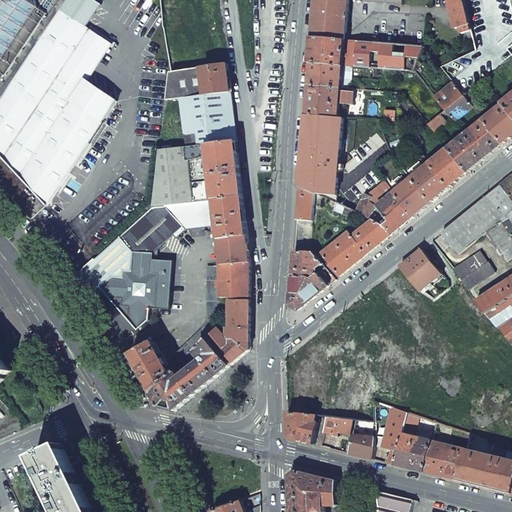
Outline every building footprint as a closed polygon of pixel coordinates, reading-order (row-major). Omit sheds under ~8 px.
[(0,0),(0,72),(6,76),(47,14),(37,7),(35,0),(0,0)] [(87,26),(104,0),(149,0),(158,102),(168,101),(171,73),(167,46),(165,29),(162,0),(67,0),(61,10),(87,26)] [(346,41),(349,0),(317,0),(314,38),(346,41)] [(465,0),(449,0),(456,29),(460,28),(461,33),(464,32),(472,31),(465,0)] [(465,0),(472,31),(475,41),(477,50),(470,53),(473,64),(480,62),(493,55),(479,0),(465,0)] [(511,7),(510,0),(496,0),(508,46),(511,44),(511,7)] [(61,10),(0,102),(0,182),(38,224),(48,214),(46,211),(51,207),(49,205),(118,102),(87,81),(66,67),(86,37),(85,30),(87,26),(61,10)] [(86,37),(66,67),(87,81),(112,43),(87,26),(85,30),(86,37)] [(472,31),(464,32),(467,43),(475,41),(472,31)] [(346,41),(314,38),(312,60),(311,63),(344,66),(346,41)] [(373,43),(346,41),(344,66),(415,71),(425,47),(377,44),(373,43)] [(454,61),(441,68),(454,83),(465,96),(470,92),(476,87),(454,61)] [(344,66),(311,63),(310,75),(310,86),(342,88),(344,66)] [(228,64),(171,73),(168,101),(182,99),(232,93),(228,64)] [(490,76),(484,80),(487,84),(497,96),(502,91),(490,76)] [(445,90),(436,98),(447,111),(465,96),(454,83),(445,90)] [(307,115),(339,117),(340,104),(354,105),(355,89),(342,88),(310,86),(308,100),(307,115)] [(470,92),(465,96),(474,107),(485,120),(489,116),(470,92)] [(188,147),(238,141),(232,93),(182,99),(188,147)] [(465,96),(447,111),(456,121),(474,107),(465,96)] [(489,116),(485,120),(505,144),(511,138),(511,113),(504,104),(489,116)] [(397,112),(387,111),(386,121),(396,122),(397,112)] [(442,114),(429,125),(433,129),(440,137),(443,134),(441,131),(449,123),(442,114)] [(339,117),(307,115),(305,145),(301,186),(317,193),(336,203),(343,117),(339,117)] [(485,120),(449,149),(470,173),(487,159),(505,144),(485,120)] [(429,125),(424,129),(428,133),(433,129),(429,125)] [(411,140),(406,144),(411,151),(417,147),(411,140)] [(238,141),(188,147),(162,150),(155,207),(195,202),(217,200),(245,197),(238,141)] [(449,149),(431,164),(451,188),(466,176),(470,173),(449,149)] [(431,164),(412,179),(432,204),(448,191),(451,188),(431,164)] [(511,176),(507,181),(442,234),(460,255),(488,233),(499,223),(501,225),(511,238),(511,176)] [(401,180),(397,177),(388,185),(395,194),(415,218),(428,207),(432,204),(412,179),(408,182),(403,178),(401,180)] [(386,182),(368,195),(373,197),(370,203),(378,207),(395,194),(388,185),(386,182)] [(314,221),(317,193),(301,186),(300,203),(298,220),(314,221)] [(364,193),(355,212),(369,219),(378,207),(370,203),(373,197),(368,195),(364,193)] [(395,194),(378,207),(390,221),(383,226),(388,229),(394,235),(397,232),(415,218),(395,194)] [(249,236),(245,197),(217,200),(220,227),(222,239),(249,236)] [(195,202),(198,230),(220,227),(217,200),(195,202)] [(155,207),(150,264),(153,264),(154,254),(162,247),(174,236),(178,240),(187,231),(198,230),(195,202),(155,207)] [(145,308),(150,264),(155,207),(153,207),(83,270),(77,275),(92,295),(102,287),(129,317),(145,308)] [(314,221),(298,220),(296,251),(312,252),(314,221)] [(350,232),(323,253),(342,277),(344,275),(389,238),(394,235),(388,229),(383,226),(374,221),(354,237),(350,232)] [(507,263),(511,259),(511,238),(501,225),(488,233),(507,263)] [(222,239),(224,256),(251,253),(249,236),(222,239)] [(57,237),(51,241),(77,275),(83,270),(57,237)] [(161,263),(162,247),(154,254),(153,264),(161,263)] [(401,267),(422,292),(444,275),(423,249),(401,267)] [(312,252),(296,251),(295,263),(294,276),(291,306),(300,311),(338,280),(315,252),(312,252)] [(470,291),(497,272),(489,262),(481,251),(455,268),(470,291)] [(222,266),(222,298),(252,297),(252,280),(252,263),(251,253),(224,256),(225,266),(222,266)] [(160,274),(161,263),(153,264),(152,273),(160,274)] [(150,264),(145,308),(129,317),(129,319),(138,330),(149,320),(150,315),(157,316),(160,274),(152,273),(153,264),(150,264)] [(207,267),(208,321),(202,329),(166,363),(173,375),(177,371),(197,352),(211,339),(222,328),(222,327),(222,299),(222,298),(222,266),(207,267)] [(41,277),(47,285),(51,282),(46,276),(45,274),(41,277)] [(488,314),(511,298),(511,277),(477,301),(488,314)] [(454,317),(460,322),(456,326),(468,339),(477,321),(451,289),(435,302),(454,317)] [(511,343),(511,298),(488,314),(511,343)] [(222,328),(211,339),(233,366),(252,350),(252,325),(252,300),(233,301),(233,317),(222,327),(222,328)] [(460,322),(454,317),(450,321),(455,327),(456,326),(460,322)] [(233,366),(211,339),(197,352),(204,360),(199,364),(197,362),(193,365),(195,367),(191,371),(189,369),(185,372),(186,374),(183,378),(177,371),(173,375),(155,394),(162,408),(177,411),(205,389),(233,366)] [(166,363),(154,342),(132,354),(143,374),(155,394),(173,375),(166,363)] [(0,382),(13,371),(0,357),(0,382)] [(408,413),(376,402),(376,423),(378,447),(390,450),(388,463),(390,463),(396,465),(408,413)] [(289,412),(290,439),(312,444),(315,445),(321,422),(319,422),(320,416),(289,412)] [(408,413),(396,465),(405,467),(425,472),(433,440),(438,423),(437,423),(408,413)] [(356,420),(329,417),(328,417),(325,434),(340,437),(341,433),(353,436),(356,420)] [(358,420),(351,454),(367,458),(375,460),(378,450),(378,447),(376,423),(358,420)] [(488,442),(475,435),(471,434),(468,449),(492,454),(494,445),(488,444),(488,442)] [(433,440),(425,472),(442,476),(460,481),(468,449),(433,440)] [(71,461),(63,445),(55,448),(35,458),(61,511),(95,511),(88,496),(71,461)] [(489,488),(511,493),(511,459),(492,454),(468,449),(460,481),(489,488)] [(339,506),(338,481),(335,480),(297,471),(291,476),(292,507),(291,511),(325,511),(326,506),(339,506)] [(379,492),(379,511),(411,511),(415,500),(397,496),(379,492)] [(247,511),(244,501),(214,511),(247,511)]
